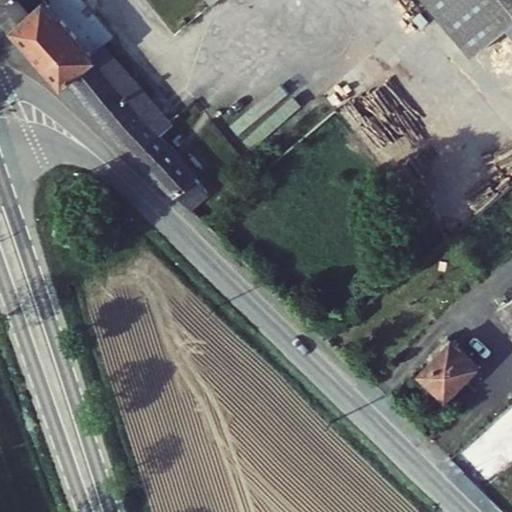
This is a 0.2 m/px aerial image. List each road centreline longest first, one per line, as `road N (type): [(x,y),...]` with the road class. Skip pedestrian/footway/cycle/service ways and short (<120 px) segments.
road 1 (unclassified): [(463,511),(96,151)]
road 2 (primary): [(111,511),(8,194)]
road 3 (primary): [(0,261),(87,511)]
road 4 (unclassified): [(96,151),(41,94),(0,88)]
